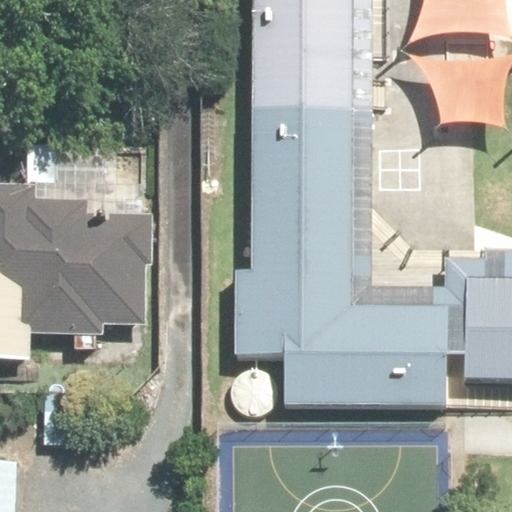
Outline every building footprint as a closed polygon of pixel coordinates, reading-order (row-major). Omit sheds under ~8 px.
[(448,423),(446,327),(354,328),(351,0),(260,0),(263,290),(239,290),(239,373),(289,372),(290,424),(448,423)] [(142,221),(136,221),(75,221),(76,208),(24,209),(24,194),(19,194),(0,193),(0,368),(24,368),(24,342),(67,343),(94,342),(94,331),(136,331),(136,271),(142,272),(142,221)] [(511,290),(501,291),(502,273),(473,272),(473,290),(453,290),(453,390),(511,390),(511,290)] [(229,412),(234,418),(240,422),(247,424),(254,424),(261,421),(267,417),(270,410),(272,403),(271,396),(268,389),(262,384),(256,381),(248,380),(241,382),(235,385),(230,391),(228,398),(227,405),(229,412)] [(9,511),(10,476),(10,469),(0,468),(0,511),(9,511)]
